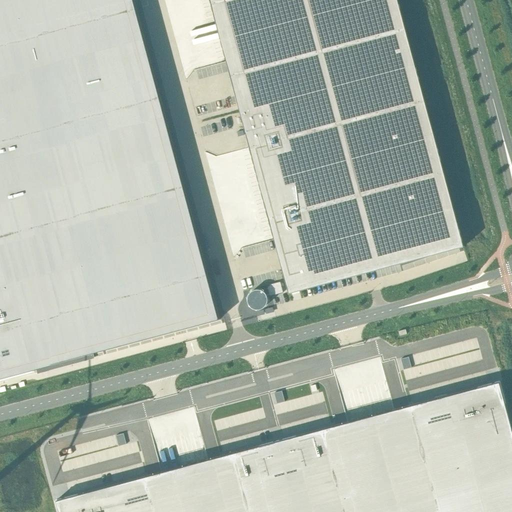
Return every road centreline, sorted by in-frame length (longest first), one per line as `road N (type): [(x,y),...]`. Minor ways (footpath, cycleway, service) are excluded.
road 1 (unclassified): [(450,294),(0,415)]
road 2 (tertiary): [(511,174),(465,0)]
